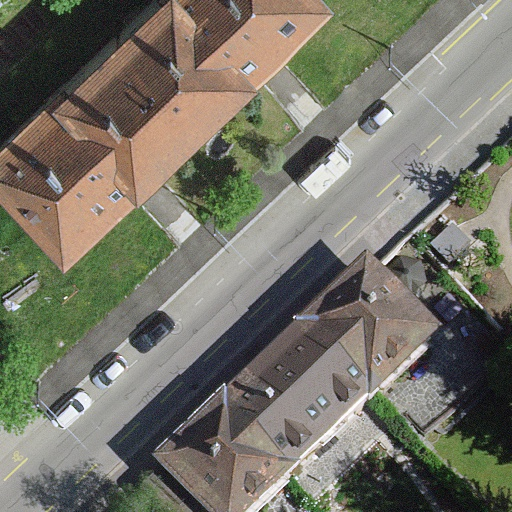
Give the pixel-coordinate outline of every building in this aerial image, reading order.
[(318,0),(135,0),(51,78),(0,126),(0,176),(61,241),(137,169),(258,57),(318,0)] [(449,218),(423,242),(441,262),(467,238),(449,218)] [(370,269),(301,334),(372,409),(441,343),(370,269)] [(301,334),(225,406),(296,480),(372,409),(301,334)] [(225,406),(157,470),(162,476),(195,511),(262,511),(296,480),(225,406)] [(195,511),(162,476),(132,503),(140,511),(195,511)]
